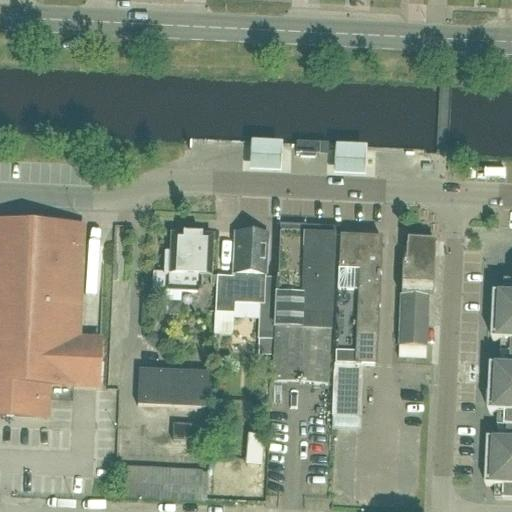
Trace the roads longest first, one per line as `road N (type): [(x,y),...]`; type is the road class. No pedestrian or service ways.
road 1 (tertiary): [(511,43),(0,18)]
road 2 (residential): [(439,195),(186,184),(132,199),(0,194)]
road 3 (residential): [(439,511),(451,195)]
